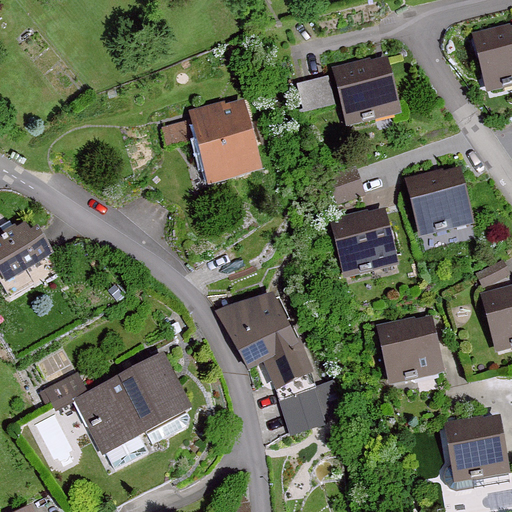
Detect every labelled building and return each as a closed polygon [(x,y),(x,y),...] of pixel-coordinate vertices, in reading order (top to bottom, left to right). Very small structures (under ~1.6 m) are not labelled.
[(488,94),(511,88),(511,28),(476,36),(488,94)] [(348,132),(403,119),(390,59),(334,71),(348,132)] [(205,189),(262,174),(245,106),(188,120),(205,189)] [(421,239),(474,227),(461,169),(409,180),(421,239)] [(344,282),(401,270),(388,212),(331,225),(344,282)] [(0,281),(5,290),(55,262),(31,220),(0,237),(0,281)] [(501,354),(511,351),(511,289),(486,296),(501,354)] [(311,376),(273,294),(225,315),(250,371),(264,365),(276,392),(311,376)] [(389,387),(444,377),(432,319),(378,329),(389,387)] [(102,463),(191,417),(160,357),(72,402),(102,463)] [(511,479),(500,415),(444,425),(456,489),(511,479)]
